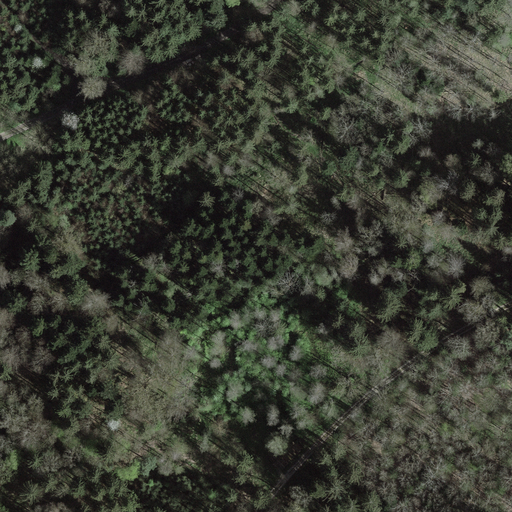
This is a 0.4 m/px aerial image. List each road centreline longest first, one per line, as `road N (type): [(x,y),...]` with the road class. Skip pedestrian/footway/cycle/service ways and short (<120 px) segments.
road 1 (track): [(258,511),(397,367),(511,303)]
road 2 (track): [(0,139),(285,0)]
road 3 (track): [(0,329),(215,216)]
road 4 (track): [(0,0),(64,67),(78,101)]
